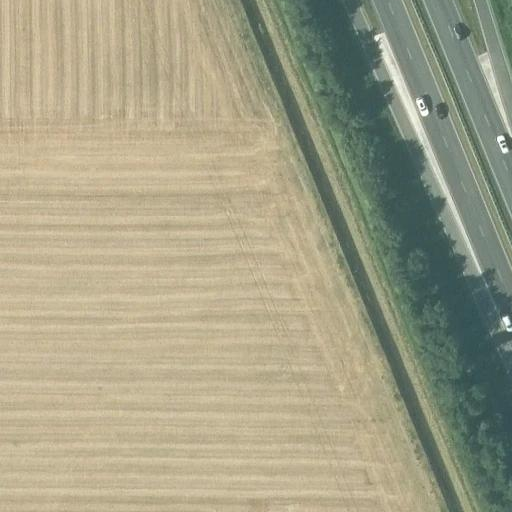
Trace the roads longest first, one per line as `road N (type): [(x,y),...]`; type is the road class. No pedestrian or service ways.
road 1 (trunk): [(386,0),(511,310)]
road 2 (trunk): [(511,183),(437,0)]
